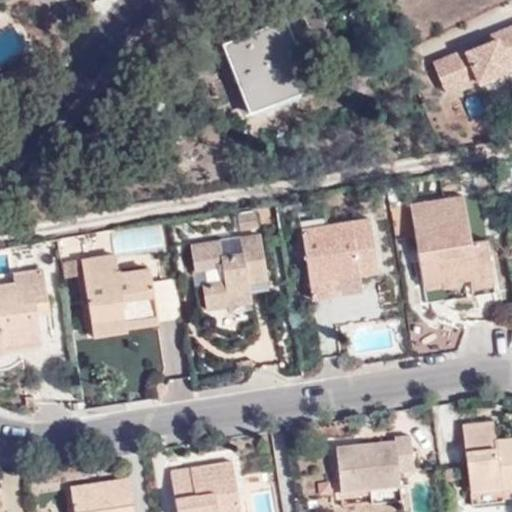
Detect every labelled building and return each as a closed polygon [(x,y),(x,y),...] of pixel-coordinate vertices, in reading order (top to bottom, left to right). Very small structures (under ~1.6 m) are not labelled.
[(266,97),(294,86),(309,79),(287,22),(222,47),(246,104),(266,97)] [(511,24),(431,59),(444,92),(511,63),(511,24)] [(298,100),(294,86),(266,97),(273,111),(298,100)] [(422,231),(415,234),(418,250),(427,249),(429,263),(420,265),(427,304),(496,291),(487,240),(471,243),(464,195),(418,202),(422,231)] [(410,203),(415,234),(422,231),(418,202),(410,203)] [(238,230),(257,228),(256,214),(237,216),(238,230)] [(301,228),(310,288),(330,285),(329,281),(362,276),(379,273),(371,218),(301,228)] [(114,253),(167,246),(164,224),(111,232),(114,253)] [(207,309),(229,306),(227,294),(250,291),(249,285),(268,282),(261,232),(240,236),(242,251),(221,253),(219,239),(191,244),(194,271),(206,269),(207,281),(202,282),(207,309)] [(427,249),(418,250),(420,265),(429,263),(427,249)] [(81,259),(83,273),(118,267),(117,255),(81,259)] [(76,262),(62,264),(64,278),(78,275),(76,262)] [(83,273),(90,322),(124,317),(126,320),(158,315),(151,268),(119,272),(118,267),(83,273)] [(0,346),(3,346),(40,340),(37,317),(35,301),(48,299),(44,268),(14,273),(16,282),(0,284),(0,346)] [(330,285),(310,288),(312,298),(364,290),(362,276),(329,281),(330,285)] [(269,288),(268,282),(249,285),(250,291),(269,288)] [(227,294),(229,306),(253,303),(250,291),(227,294)] [(50,314),(48,299),(35,301),(37,317),(50,314)] [(124,317),(90,322),(92,338),(127,333),(126,328),(159,324),(158,315),(126,320),(124,317)] [(462,425),(471,494),(502,490),(511,488),(511,439),(496,441),(493,421),(462,425)] [(370,489),(401,485),(400,473),(414,470),(409,433),(394,435),(395,439),(336,447),(342,493),(370,489)] [(177,511),(206,511),(207,511),(239,505),(233,461),(172,470),(177,511)] [(71,485),(75,511),(136,511),(131,477),(71,485)] [(403,502),(401,485),(370,489),(372,506),(403,502)] [(502,490),(471,494),(473,506),(503,503),(502,490)]
